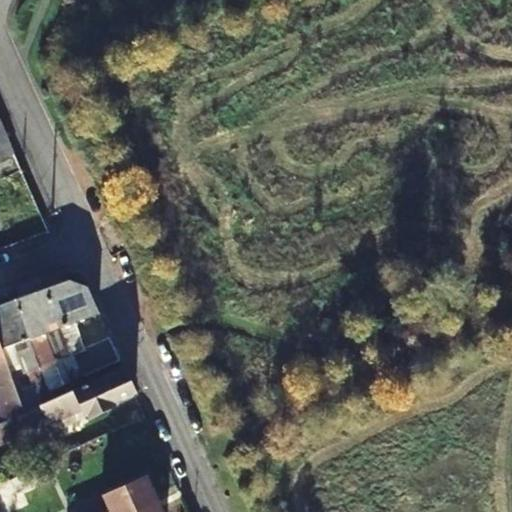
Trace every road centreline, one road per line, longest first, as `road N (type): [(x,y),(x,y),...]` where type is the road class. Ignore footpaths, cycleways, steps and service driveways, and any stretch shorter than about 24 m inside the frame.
road 1 (residential): [(210,511),(86,244)]
road 2 (residential): [(86,244),(0,56)]
